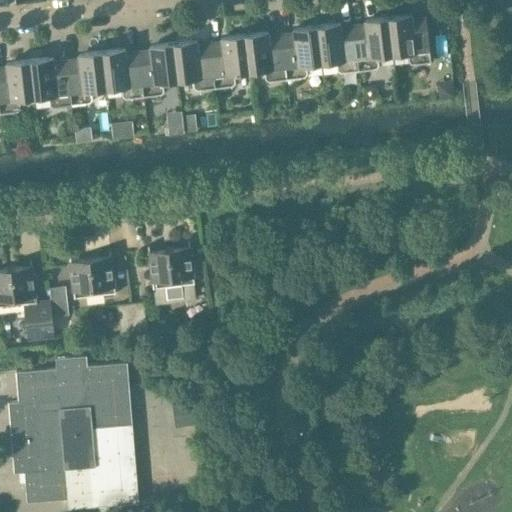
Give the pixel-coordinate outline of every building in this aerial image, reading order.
[(406,14),(389,16),(393,53),(408,52),(409,61),(412,63),(431,61),(426,17),(407,19),(406,14)] [(393,53),(389,16),(370,18),(371,23),(353,25),(359,70),(376,68),(378,65),(377,55),(393,53)] [(359,70),(353,25),(335,28),(335,23),(317,25),(321,62),(336,60),(337,69),(341,72),(359,70)] [(321,62),(317,25),(299,27),(299,32),(282,34),(287,78),(305,76),(307,73),(306,64),(321,62)] [(287,78),(282,34),(264,36),(263,31),(245,33),(249,71),(264,69),(265,78),(269,80),(287,78)] [(249,71),(245,33),(227,35),(227,40),(210,43),(215,87),(233,85),(235,82),(234,72),(249,71)] [(215,87),(210,43),(192,45),(191,40),(174,42),(178,79),(193,77),(194,86),(197,89),(215,87)] [(178,79),(174,42),(155,44),(156,49),(138,51),(144,95),(161,93),(163,90),(162,81),(178,79)] [(144,95),(138,51),(121,53),(120,48),(102,51),(107,88),(121,86),(122,95),(125,97),(144,95)] [(107,88),(102,51),(84,53),(84,58),(67,60),(72,104),(90,101),(92,98),(91,90),(107,88)] [(72,104),(67,60),(49,62),(48,57),(30,59),(34,96),(49,94),(50,103),(54,106),(72,104)] [(34,96),(30,59),(12,61),(12,66),(0,67),(0,112),(0,113),(18,111),(20,107),(19,98),(34,96)] [(153,287),(154,287),(156,302),(185,299),(183,284),(194,282),(190,245),(148,250),(153,287)] [(70,260),(74,297),(116,292),(111,255),(70,260)] [(37,299),(32,264),(0,268),(0,305),(24,303),(28,339),(54,335),(50,298),(37,299)] [(145,300),(131,302),(134,329),(148,328),(145,300)] [(134,329),(131,302),(117,303),(120,331),(134,329)] [(139,502),(129,385),(127,361),(87,364),(86,354),(55,357),(56,367),(16,370),(19,400),(9,401),(15,472),(25,471),(27,501),(67,497),(68,507),(139,502)] [(194,402),(173,404),(172,405),(174,416),(195,413),(194,402)] [(195,414),(174,416),(175,427),(196,424),(195,414)]
